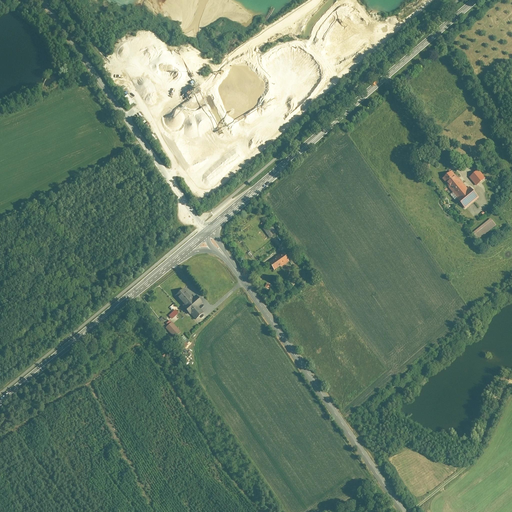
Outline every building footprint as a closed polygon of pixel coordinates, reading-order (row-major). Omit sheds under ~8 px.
[(469,178),(477,186),(485,179),(478,171),(469,178)] [(467,190),(453,172),(442,180),(457,199),(456,199),(465,210),(479,198),(470,187),(467,190)] [(474,233),(479,240),(496,226),(491,219),(474,233)] [(263,230),(270,239),(274,236),(267,227),(263,230)] [(276,259),(269,263),(274,272),(281,267),(281,268),(289,263),(283,253),(275,258),(276,259)] [(188,317),(191,315),(196,321),(204,315),(199,308),(203,305),(196,295),(191,299),(184,290),(176,296),(183,305),(180,308),(188,317)] [(172,324),(166,329),(173,339),(180,333),(172,324)]
